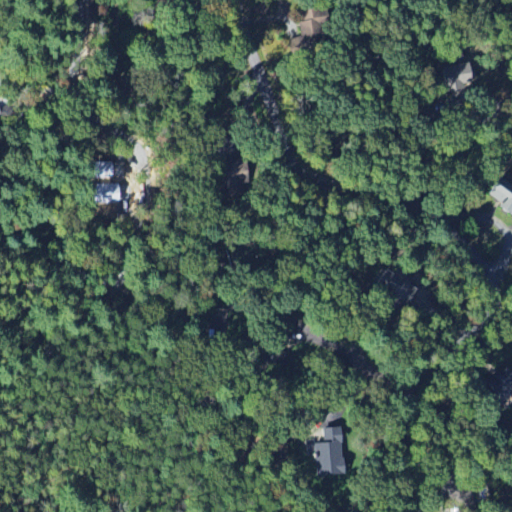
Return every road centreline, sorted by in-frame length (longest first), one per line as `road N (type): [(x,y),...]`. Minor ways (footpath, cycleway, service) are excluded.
road 1 (residential): [(424,511),(403,466),(400,417),(418,379),(480,322),(492,287),(463,243),(401,200),(328,180),(286,152),(231,0)]
road 2 (residential): [(511,109),(487,116),(401,200)]
